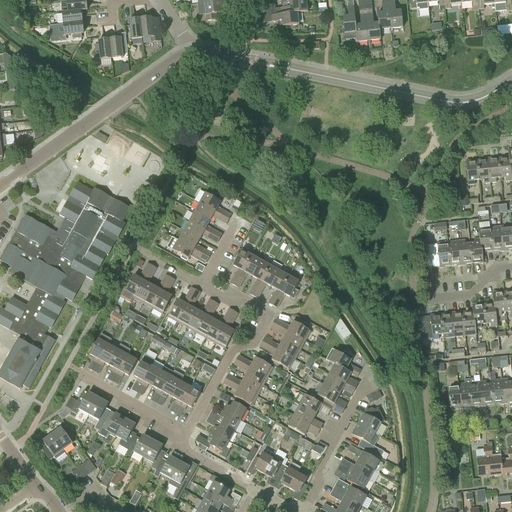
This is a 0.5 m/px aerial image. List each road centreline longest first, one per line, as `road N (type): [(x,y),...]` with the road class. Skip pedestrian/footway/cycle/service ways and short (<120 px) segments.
road 1 (tertiary): [(511,82),(474,102),(452,102),(192,53)]
road 2 (residential): [(186,433),(232,350),(257,342),(266,311),(147,254)]
road 3 (tertiary): [(192,53),(0,188)]
road 4 (residential): [(310,511),(366,389)]
